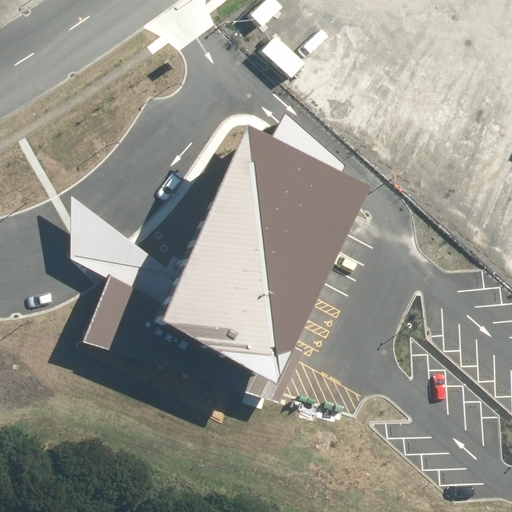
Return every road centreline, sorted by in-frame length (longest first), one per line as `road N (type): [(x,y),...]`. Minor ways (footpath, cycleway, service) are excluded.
road 1 (unknown): [(388,0),(511,134)]
road 2 (unclassified): [(0,77),(119,0)]
